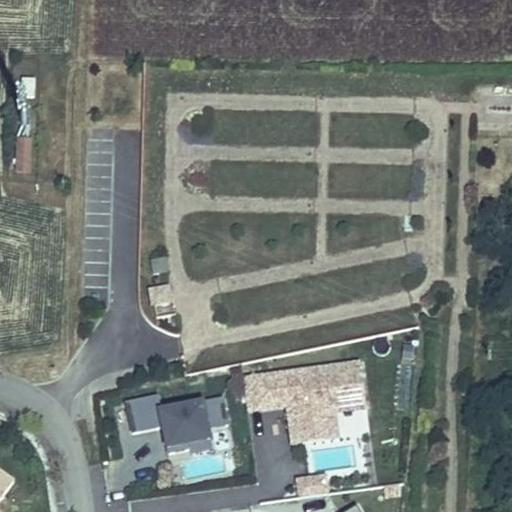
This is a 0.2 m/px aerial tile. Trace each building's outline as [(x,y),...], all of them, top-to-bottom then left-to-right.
[(16,139),(14,173),(31,174),(33,140),(16,139)] [(361,365),(244,381),(248,415),(287,410),(291,444),(340,438),(337,417),(368,413),(366,400),(361,365)] [(211,447),(208,432),(227,428),(222,402),(203,406),(157,415),(164,455),(190,451),(191,456),(212,452),(211,447)] [(156,476),(157,441),(129,440),(128,475),(156,476)] [(0,507),(18,484),(0,470),(0,507)] [(326,477),(298,481),(300,502),(329,498),(326,477)]
